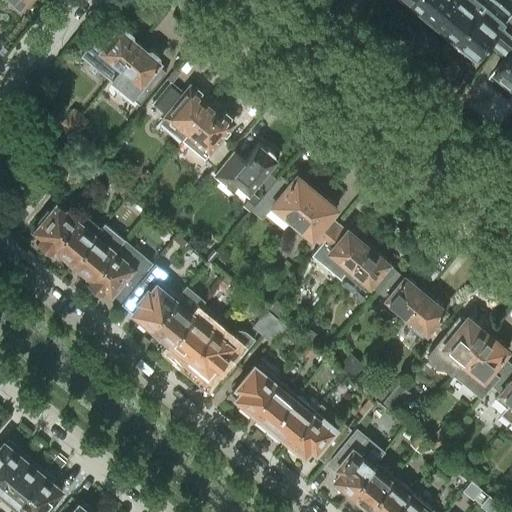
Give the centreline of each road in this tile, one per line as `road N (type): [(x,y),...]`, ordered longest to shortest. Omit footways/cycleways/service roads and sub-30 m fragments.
road 1 (residential): [(308,511),(0,257)]
road 2 (secondary): [(511,212),(253,0)]
road 3 (residential): [(0,376),(164,511)]
road 4 (residential): [(0,94),(78,0)]
